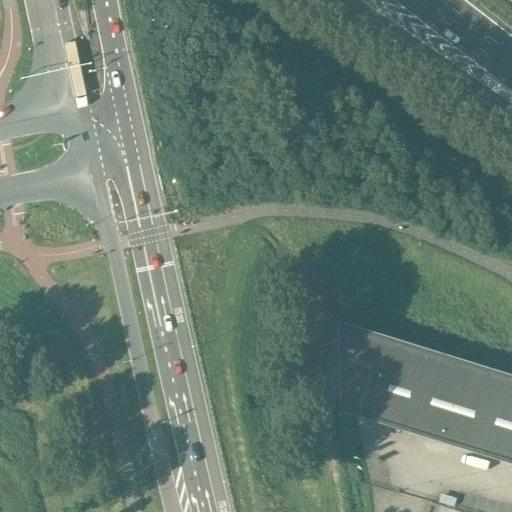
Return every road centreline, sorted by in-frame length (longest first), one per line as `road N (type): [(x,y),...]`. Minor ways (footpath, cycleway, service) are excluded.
road 1 (secondary): [(205,511),(124,134)]
road 2 (secondary): [(95,176),(171,511)]
road 3 (motorway): [(344,0),(511,113)]
road 4 (secondary): [(124,134),(104,0)]
